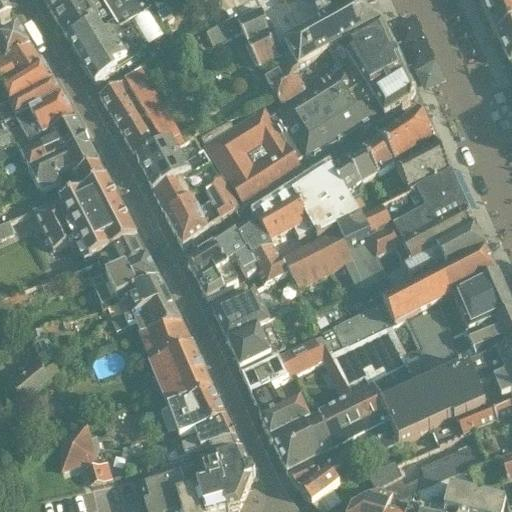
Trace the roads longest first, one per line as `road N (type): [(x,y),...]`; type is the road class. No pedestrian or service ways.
road 1 (residential): [(166,272),(417,109),(466,93)]
road 2 (residential): [(166,272),(24,0)]
road 3 (residential): [(277,508),(166,272)]
